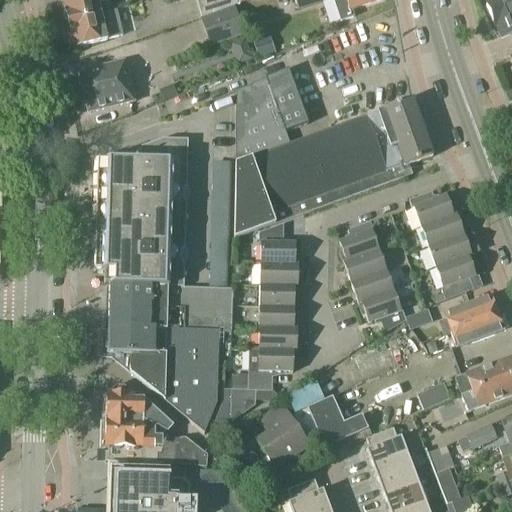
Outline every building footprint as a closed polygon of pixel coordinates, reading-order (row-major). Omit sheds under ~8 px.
[(68,24),(102,16),(99,3),(113,0),(112,0),(62,0),(65,10),(63,14),(64,20),(68,22),(68,24)] [(237,6),(235,0),(175,0),(176,2),(182,0),(195,0),(201,19),(237,6)] [(294,0),(298,11),(326,2),(324,0),(294,0)] [(346,0),(350,11),(382,0),(381,0),(346,0)] [(511,0),(498,0),(487,4),(495,26),(497,25),(502,39),(511,34),(511,0)] [(201,21),(210,47),(244,35),(234,9),(201,21)] [(102,16),(68,24),(69,26),(67,30),(68,36),(72,38),(74,49),(122,38),(119,24),(116,12),(102,16)] [(269,35),(252,41),(258,59),(269,56),(267,51),(273,49),(269,35)] [(88,115),(134,103),(124,63),(78,74),(88,115)] [(306,125),(287,73),(236,92),(233,241),(412,176),(408,166),(432,158),(412,101),(288,146),(284,133),(306,125)] [(159,92),(163,103),(177,97),(173,86),(159,92)] [(96,200),(184,202),(183,201),(183,192),(187,188),(188,142),(164,141),(141,149),(140,163),(104,162),(104,176),(97,176),(96,200)] [(430,193),(423,196),(425,203),(433,201),(430,193)] [(425,203),(423,196),(415,199),(418,206),(425,203)] [(418,206),(415,199),(407,201),(410,209),(412,209),(419,229),(455,216),(450,205),(447,206),(444,197),(433,201),(425,203),(418,206)] [(96,200),(95,241),(112,242),(185,244),(186,205),(184,202),(96,200)] [(455,216),(419,229),(427,249),(462,236),(455,216)] [(356,236),(349,239),(337,243),(341,252),(338,254),(342,265),(377,252),(370,232),(372,231),(369,223),(361,226),(364,234),(356,236)] [(260,265),(298,266),(298,254),(295,254),(295,244),(283,244),(283,225),(259,234),(259,244),(261,244),(260,265)] [(361,226),(354,229),(356,236),(364,234),(361,226)] [(356,236),(354,229),(346,232),(349,239),(356,236)] [(462,236),(427,249),(434,269),(469,256),(462,236)] [(112,242),(95,241),(94,273),(110,273),(109,287),(184,290),(184,266),(181,263),(181,253),(185,250),(185,244),(112,242)] [(377,252),(342,265),(349,285),(384,272),(377,252)] [(473,268),(469,256),(434,269),(442,289),(440,290),(442,296),(434,299),(436,305),(444,303),(444,301),(466,293),(462,282),(474,278),(470,269),(473,268)] [(260,265),(260,287),(297,288),(298,266),(260,265)] [(384,272),(349,285),(357,305),(392,292),(384,272)] [(184,290),(109,287),(107,355),(151,357),(149,391),(204,435),(217,405),(219,336),(232,336),(233,291),(184,290)] [(260,287),(260,308),(294,309),(294,297),(297,297),(297,288),(260,287)] [(399,313),(392,292),(357,305),(361,317),(364,315),(367,325),(378,321),(383,334),(404,322),(401,312),(399,313)] [(443,336),(496,316),(490,299),(444,316),(446,322),(439,324),(443,336)] [(294,309),(260,308),(259,330),(297,331),(297,321),(293,321),(294,309)] [(496,316),(443,336),(443,337),(451,334),(457,349),(502,332),(496,316)] [(259,330),(259,351),(296,352),(297,331),(259,330)] [(434,343),(426,346),(430,356),(438,353),(434,343)] [(249,353),(248,392),(255,392),(272,393),(272,374),(292,374),(293,364),(296,364),(296,352),(259,351),(259,353),(249,353)] [(461,397),(511,378),(511,359),(455,380),(461,397)] [(461,397),(467,413),(511,396),(511,378),(461,397)] [(424,412),(450,401),(443,385),(417,397),(424,412)] [(106,394),(105,422),(143,423),(144,402),(133,402),(133,395),(128,395),(128,392),(124,388),(116,388),(112,392),(112,394),(107,394),(106,394)] [(230,391),(230,397),(229,408),(242,409),(242,402),(238,402),(236,399),(236,392),(230,391)] [(245,392),(236,392),(236,399),(238,402),(242,402),(245,402),(245,392)] [(248,392),(245,392),(245,402),(255,402),(255,392),(248,392)] [(230,397),(222,396),(222,406),(214,424),(229,424),(229,408),(230,397)] [(333,399),(307,410),(325,450),(369,431),(363,416),(344,424),(333,399)] [(268,435),(256,442),(275,471),(309,449),(281,407),(259,421),(268,435)] [(229,408),(229,424),(232,424),(246,414),(242,409),(229,408)] [(424,419),(417,422),(421,431),(429,427),(424,419)] [(106,463),(111,464),(116,464),(116,465),(121,465),(127,466),(158,468),(158,467),(159,466),(159,465),(206,469),(207,457),(186,440),(185,440),(179,441),(177,441),(167,441),(167,436),(143,423),(105,422),(104,450),(106,450),(106,463)] [(471,450),(471,452),(496,441),(490,426),(465,437),(466,439),(457,443),(462,454),(471,450)] [(502,459),(511,454),(511,428),(505,432),(509,444),(498,449),(502,459)] [(370,451),(366,452),(372,469),(407,456),(400,439),(397,441),(393,430),(366,440),(370,451)] [(497,477),(500,486),(511,482),(511,481),(511,454),(502,459),(507,472),(506,473),(507,473),(497,477)] [(413,472),(407,456),(372,469),(378,485),(413,472)] [(439,487),(453,482),(449,471),(435,477),(439,487)] [(419,488),(413,472),(378,485),(384,501),(419,488)] [(195,511),(196,504),(191,504),(188,503),(189,488),(184,482),(169,482),(109,480),(108,511),(195,511)] [(320,511),(329,509),(322,492),(319,494),(314,482),(287,492),(292,504),(288,505),(290,511),(320,511)] [(511,484),(511,482),(500,486),(505,498),(511,495),(511,484)] [(402,511),(425,504),(419,488),(384,501),(388,511),(402,511)] [(451,505),(453,511),(471,511),(473,511),(468,499),(451,505)]
